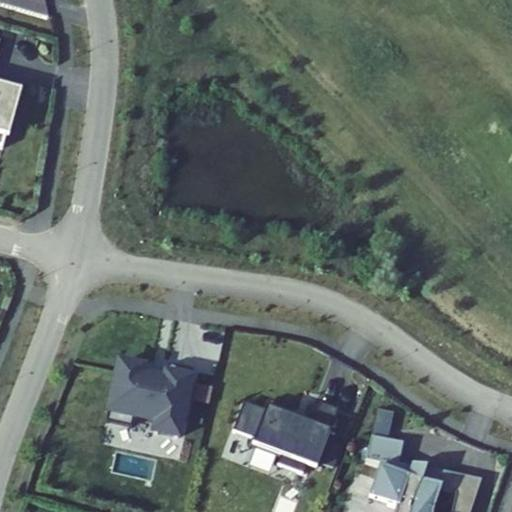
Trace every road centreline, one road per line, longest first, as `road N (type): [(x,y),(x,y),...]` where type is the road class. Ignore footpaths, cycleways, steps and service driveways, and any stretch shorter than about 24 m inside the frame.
road 1 (residential): [(77,259),(320,299),(375,325),(467,392),(511,410)]
road 2 (residential): [(99,0),(104,78),(77,259)]
road 3 (residential): [(77,259),(0,463)]
